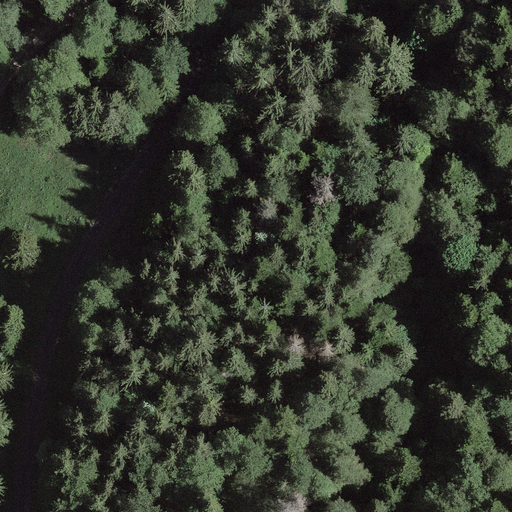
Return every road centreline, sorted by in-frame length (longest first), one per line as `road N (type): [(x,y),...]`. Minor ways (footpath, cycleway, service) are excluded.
road 1 (unclassified): [(256,0),(114,197),(61,296),(33,399),(19,511)]
road 2 (track): [(100,0),(36,46),(0,90)]
